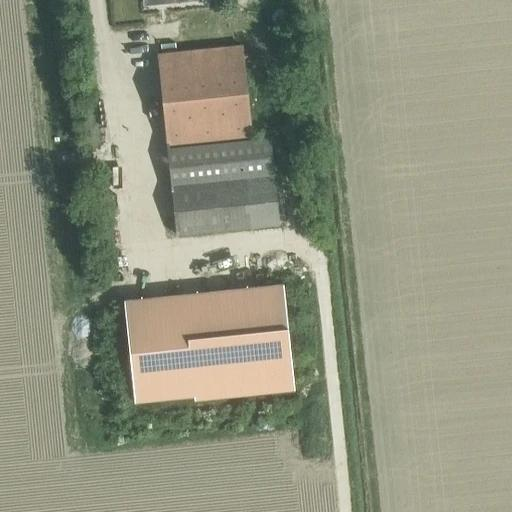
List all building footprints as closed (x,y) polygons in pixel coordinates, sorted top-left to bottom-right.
[(240,46),(158,54),(167,148),(251,139),(240,46)] [(167,148),(171,184),(273,173),(269,137),(251,139),(167,148)] [(278,224),(273,173),(171,184),(176,235),(278,224)] [(231,254),(246,251),(244,238),(228,241),(231,254)] [(134,401),(293,385),(283,284),(124,301),(134,401)]
